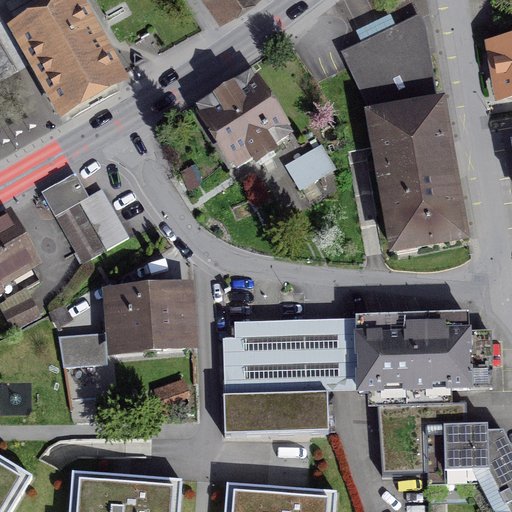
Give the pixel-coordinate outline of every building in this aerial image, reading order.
[(210,0),(222,18),(248,0),(210,0)] [(73,4),(21,33),(64,110),(116,81),(73,4)] [(388,14),(360,29),(364,37),(392,21),(388,14)] [(371,116),(395,252),(469,239),(444,103),(418,20),(343,58),(371,116)] [(511,45),(494,48),(503,98),(511,96),(511,45)] [(195,107),(237,171),(298,131),(256,67),(195,107)] [(334,170),(322,149),(286,169),(299,190),(334,170)] [(80,203),(87,199),(77,182),(46,199),(56,217),(55,217),(83,265),(105,253),(78,205),(80,203)] [(129,239),(102,191),(87,199),(80,203),(107,251),(129,239)] [(40,279),(9,221),(0,225),(0,299),(26,286),(40,279)] [(193,284),(105,289),(108,351),(197,347),(193,284)] [(0,304),(14,330),(42,316),(26,286),(0,299),(0,304)] [(468,336),(467,318),(357,322),(360,394),(380,393),(380,409),(377,409),(382,477),(428,476),(427,430),(467,429),(467,406),(425,407),(424,392),(492,390),(490,335),(468,336)] [(104,339),(59,341),(67,369),(106,366),(104,339)] [(327,380),(222,383),(224,439),(329,435),(327,380)] [(486,473),(506,511),(511,511),(511,450),(503,434),(488,434),(487,428),(467,429),(427,430),(428,476),(486,473)] [(12,511),(32,479),(0,459),(0,511),(12,511)] [(179,511),(182,483),(72,475),(69,511),(179,511)] [(335,511),(337,495),(227,487),(225,511),(335,511)]
